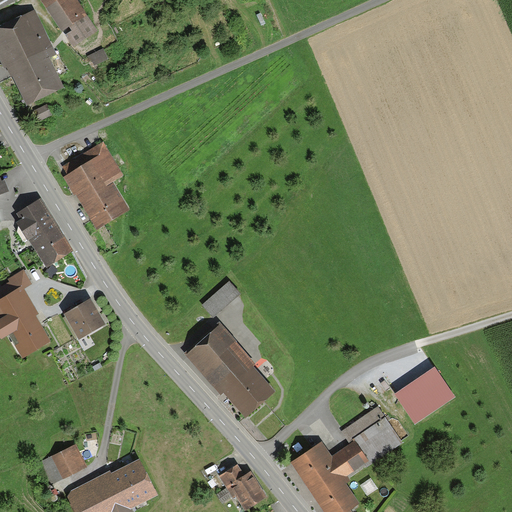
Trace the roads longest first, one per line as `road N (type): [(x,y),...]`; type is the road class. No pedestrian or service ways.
road 1 (residential): [(29,160),(381,0)]
road 2 (tertiary): [(254,458),(137,327),(29,160)]
road 3 (track): [(511,313),(365,364)]
road 4 (residential): [(254,458),(365,364)]
